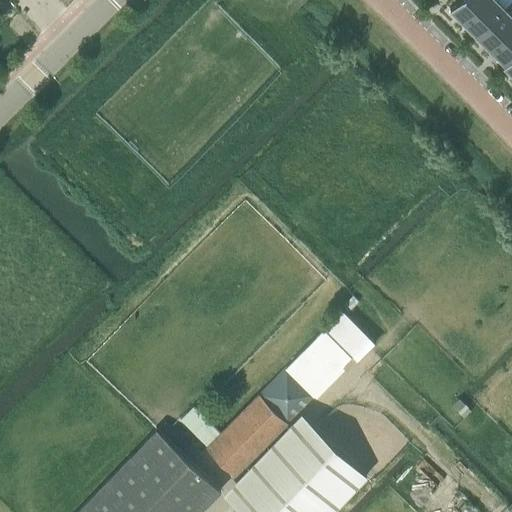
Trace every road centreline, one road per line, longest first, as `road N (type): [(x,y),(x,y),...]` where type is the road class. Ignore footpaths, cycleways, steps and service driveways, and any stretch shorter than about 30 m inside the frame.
road 1 (residential): [(380,0),(511,132)]
road 2 (tertiary): [(0,111),(112,0)]
